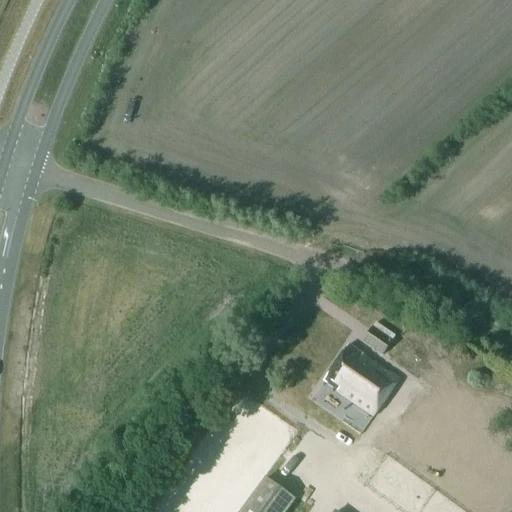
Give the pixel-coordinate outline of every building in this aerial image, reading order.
[(392,341),(372,327),(363,341),(383,354),(392,341)] [(323,382),(374,416),(399,379),(348,345),(323,382)] [(435,386),(415,418),(478,458),(498,426),(435,386)] [(398,429),(342,509),(346,511),(384,511),(389,506),(397,511),(473,511),(486,494),(435,458),(442,447),(434,441),(427,450),(398,429)] [(269,477),(244,511),(291,511),(301,499),(269,477)]
